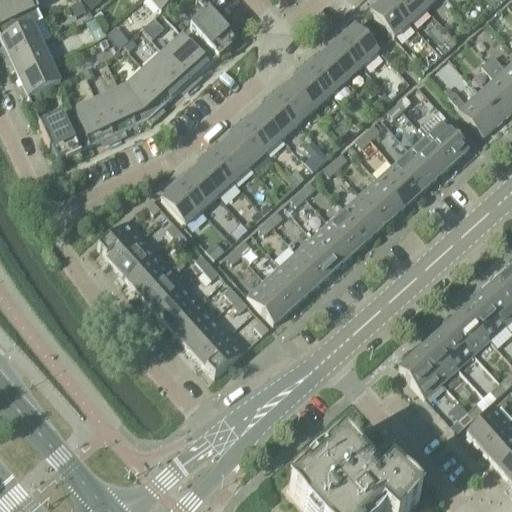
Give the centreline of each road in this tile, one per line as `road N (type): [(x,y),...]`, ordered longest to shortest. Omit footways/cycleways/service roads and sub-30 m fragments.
road 1 (residential): [(43,216),(174,159),(268,74),(280,35)]
road 2 (residential): [(226,448),(113,327),(43,216)]
road 3 (residential): [(325,360),(511,191)]
road 4 (residential): [(472,511),(325,360)]
road 5 (tertiary): [(105,511),(0,391)]
road 6 (residential): [(226,448),(325,360)]
